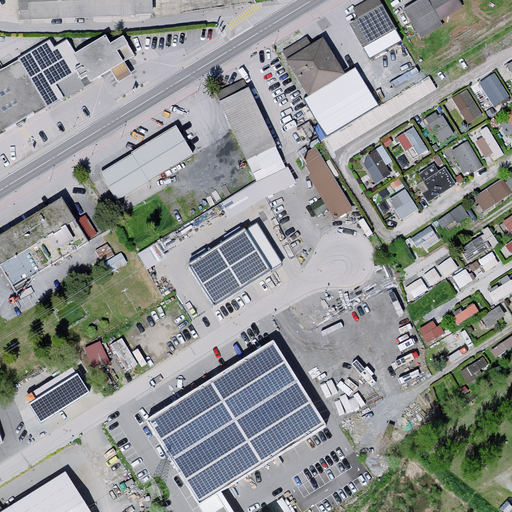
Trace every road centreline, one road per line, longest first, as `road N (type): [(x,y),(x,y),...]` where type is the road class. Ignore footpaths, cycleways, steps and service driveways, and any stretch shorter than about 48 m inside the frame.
road 1 (unclassified): [(0,474),(344,260)]
road 2 (primary): [(0,190),(261,31)]
road 3 (unknown): [(243,511),(338,443),(329,415),(260,312)]
road 4 (unclassified): [(261,31),(235,15),(0,26)]
road 5 (track): [(511,53),(336,158)]
road 6 (unknown): [(120,400),(187,511)]
